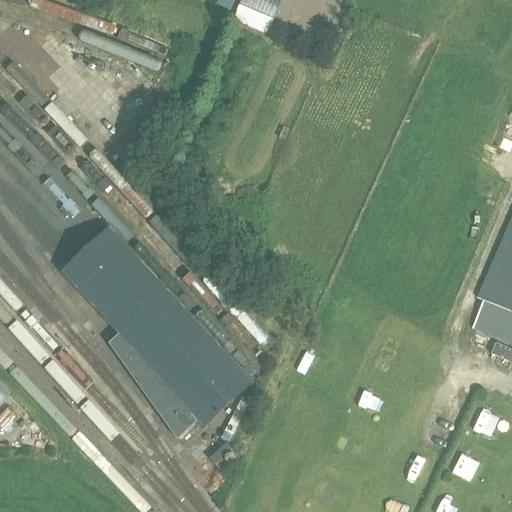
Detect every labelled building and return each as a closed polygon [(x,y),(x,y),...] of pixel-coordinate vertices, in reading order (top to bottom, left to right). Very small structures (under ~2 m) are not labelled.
[(240,0),(231,22),(266,35),(280,0),(240,0)] [(511,222),(479,301),(485,304),(475,330),(511,345),(511,222)] [(204,419),(226,400),(246,381),(112,237),(71,276),(124,333),(109,345),(178,442),(197,423),(192,416),(197,412),(204,419)] [(511,349),(496,343),(491,354),(511,363),(511,349)] [(249,403),(248,402),(241,398),(225,432),(223,432),(220,439),(228,443),(249,403)] [(224,477),(225,476),(241,461),(229,448),(227,445),(226,445),(209,460),(224,477)]
